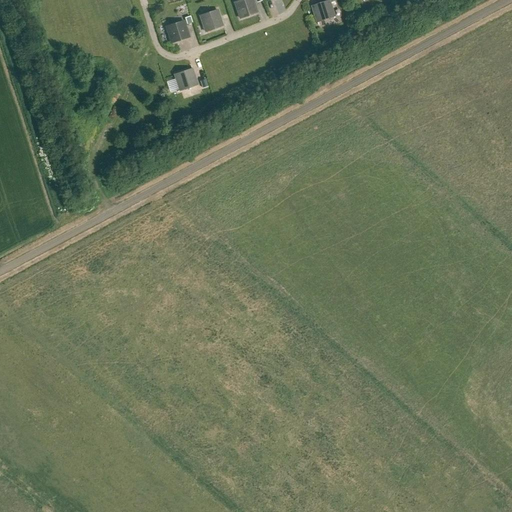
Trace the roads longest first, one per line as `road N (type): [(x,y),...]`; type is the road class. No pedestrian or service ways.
road 1 (unclassified): [(0,270),(509,0)]
road 2 (residential): [(142,0),(156,47),(173,57),(273,22),(298,0)]
road 3 (track): [(109,211),(90,175),(93,152),(137,60),(156,47)]
